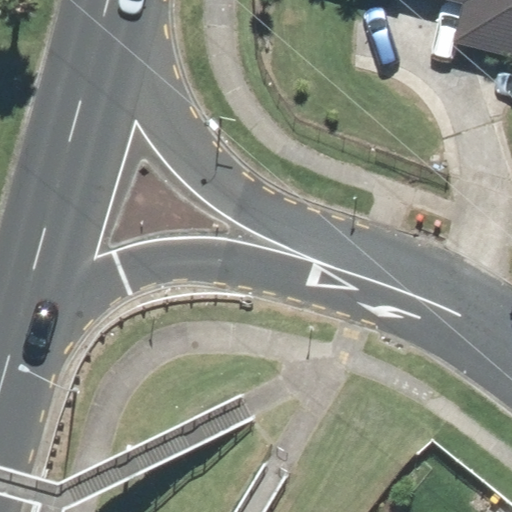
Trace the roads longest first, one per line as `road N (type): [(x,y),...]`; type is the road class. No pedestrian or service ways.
road 1 (residential): [(260,236),(388,278),(461,314),(511,351)]
road 2 (primary): [(104,31),(36,289)]
road 3 (residential): [(104,31),(160,133),(204,187),(260,236)]
road 4 (residential): [(260,236),(141,257),(36,289)]
road 5 (primary): [(36,289),(0,410)]
